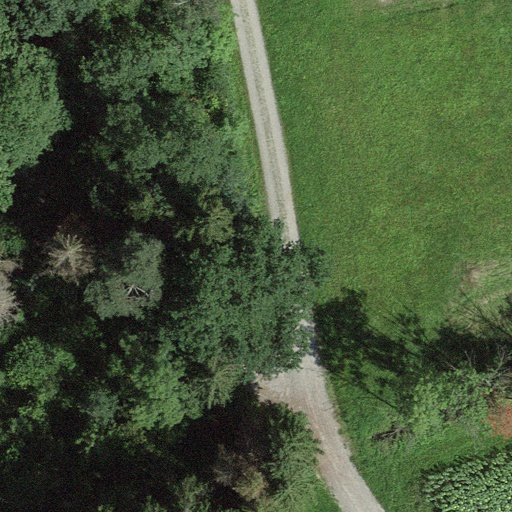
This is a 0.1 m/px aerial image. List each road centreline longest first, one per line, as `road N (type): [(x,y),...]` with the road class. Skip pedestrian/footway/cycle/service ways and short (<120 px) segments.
road 1 (track): [(391,511),(331,412),(249,0)]
road 2 (track): [(0,140),(155,290),(331,412)]
